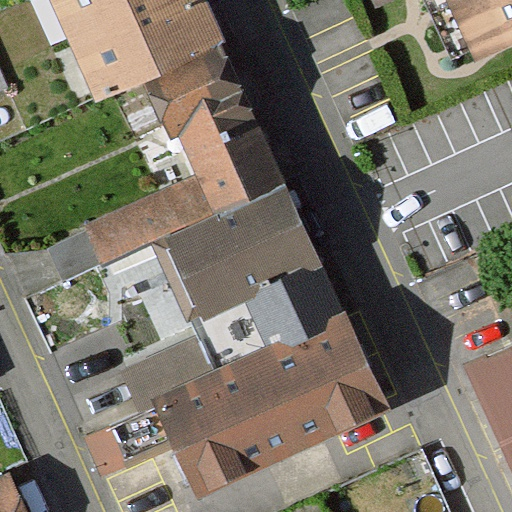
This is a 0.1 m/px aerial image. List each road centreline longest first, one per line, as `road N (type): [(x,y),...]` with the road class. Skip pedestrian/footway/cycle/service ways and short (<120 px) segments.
road 1 (residential): [(486,511),(253,0)]
road 2 (residential): [(92,511),(0,307)]
